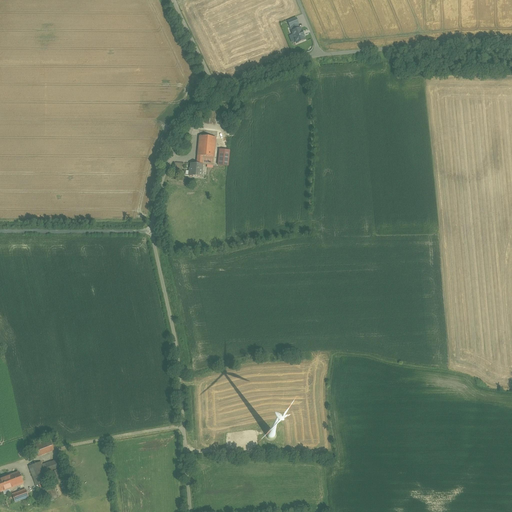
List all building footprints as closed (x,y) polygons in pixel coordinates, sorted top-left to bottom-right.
[(296,44),(306,40),(301,28),(299,28),(298,24),(299,24),(296,17),(287,21),(292,35),(295,41),(296,44)] [(217,109),(208,107),(205,123),(214,125),(217,109)] [(215,138),(199,136),(197,156),(203,157),(202,164),(213,165),(215,138)] [(227,150),(218,149),(217,165),(225,166),(227,150)] [(203,157),(197,156),(197,164),(191,164),(190,172),(189,171),(188,176),(201,177),(202,164),(203,157)] [(50,441),(35,446),(38,456),(53,450),(50,441)] [(48,481),(41,462),(35,464),(42,483),(48,481)] [(19,472),(0,479),(0,492),(23,484),(19,472)] [(58,495),(54,484),(43,488),(46,497),(48,497),(49,501),(59,498),(58,495)] [(25,490),(12,495),(15,502),(28,497),(25,490)]
